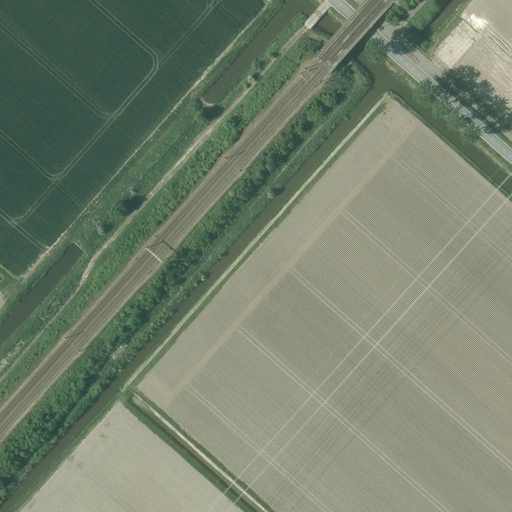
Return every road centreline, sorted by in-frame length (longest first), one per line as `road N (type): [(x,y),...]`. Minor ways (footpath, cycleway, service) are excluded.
road 1 (track): [(0,489),(350,92),(350,68),(305,28)]
road 2 (track): [(0,380),(104,246),(330,0)]
road 3 (secondary): [(511,157),(333,0)]
